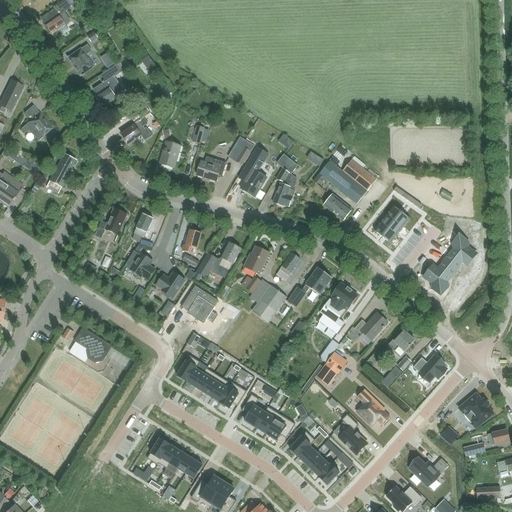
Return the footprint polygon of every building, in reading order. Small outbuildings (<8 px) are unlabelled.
[(76,4),(73,0),(64,0),(53,8),(55,10),(42,18),(46,25),(45,26),(50,34),(51,33),(52,33),(58,29),(61,33),(68,29),(63,21),(68,18),(64,13),(71,8),(71,7),(76,4)] [(92,43),(98,38),(94,33),(88,37),(92,43)] [(69,58),(83,78),(97,68),(89,56),(94,52),(90,45),(84,49),(84,48),(69,58)] [(109,69),(116,64),(109,54),(102,58),(109,69)] [(159,69),(150,56),(143,61),(152,74),(159,69)] [(120,88),(116,82),(118,81),(115,77),(121,73),(125,70),(121,63),(99,79),(103,84),(94,90),(98,95),(96,96),(103,107),(116,98),(112,93),(120,88)] [(0,102),(0,106),(1,107),(0,107),(0,110),(4,113),(6,109),(11,112),(23,87),(11,81),(0,102)] [(40,113),(40,114),(34,106),(27,112),(25,114),(28,118),(30,116),(33,120),(29,122),(20,131),(23,134),(28,130),(38,142),(42,138),(53,129),(40,113)] [(134,123),(146,114),(141,107),(129,115),(134,123)] [(146,141),(152,137),(147,129),(144,131),(138,123),(121,135),(128,145),(142,135),(146,141)] [(205,128),(196,126),(192,142),(200,144),(205,128)] [(171,138),(169,130),(162,131),(164,139),(171,138)] [(181,147),(173,145),(167,143),(160,164),(174,169),(181,147)] [(251,152),(244,147),(235,162),(243,166),(251,152)] [(265,152),(257,147),(247,162),(255,167),(265,152)] [(76,161),(64,155),(47,187),(59,193),(76,161)] [(277,164),(283,169),(288,173),(290,174),(297,166),(284,156),(277,164)] [(221,177),(226,164),(207,158),(205,163),(201,162),(197,175),(217,182),(218,177),(221,177)] [(374,178),(352,160),(342,172),(329,161),(319,174),(313,182),(317,185),(323,177),(335,188),(357,205),(367,192),(377,180),(376,179),(378,177),(376,175),(374,178)] [(289,207),(295,190),(290,188),(294,177),(288,173),(283,169),(277,180),(283,183),(282,185),(281,184),(273,203),(282,207),(283,205),(289,207)] [(255,198),(267,180),(252,171),(241,190),(255,198)] [(0,197),(8,186),(13,179),(4,172),(2,175),(0,173),(0,197)] [(13,179),(8,186),(0,197),(0,202),(8,208),(9,206),(14,209),(26,192),(22,189),(24,186),(13,179)] [(344,221),(352,210),(332,195),(324,206),(344,221)] [(393,206),(387,215),(395,221),(402,213),(393,206)] [(118,237),(126,216),(113,211),(107,226),(101,223),(96,234),(103,237),(105,232),(118,237)] [(402,213),(395,221),(404,228),(410,219),(402,213)] [(387,215),(381,223),(389,229),(395,221),(387,215)] [(143,238),(152,220),(142,216),(134,234),(143,238)] [(395,221),(389,229),(397,236),(404,228),(395,221)] [(381,223),(374,231),(382,238),(389,229),(381,223)] [(389,229),(382,238),(391,244),(397,236),(389,229)] [(197,250),(201,235),(189,231),(187,240),(185,240),(182,252),(190,254),(192,248),(197,250)] [(453,251),(445,262),(457,271),(462,264),(468,268),(477,256),(468,249),(467,243),(459,236),(452,244),(453,251)] [(225,279),(229,270),(229,271),(232,264),(233,265),(241,250),(229,244),(222,259),(217,260),(208,254),(194,278),(199,282),(202,277),(205,279),(210,272),(225,279)] [(259,276),(269,255),(256,248),(251,259),(249,258),(244,268),(259,276)] [(134,252),(124,268),(129,271),(129,272),(131,275),(132,277),(135,279),(137,279),(139,279),(141,280),(142,279),(147,282),(154,271),(149,268),(152,263),(140,255),(139,256),(134,252)] [(285,282),(301,261),(292,255),(276,276),(285,282)] [(196,269),(199,263),(185,256),(182,262),(196,269)] [(111,259),(106,257),(101,267),(107,269),(111,259)] [(434,264),(425,277),(433,283),(434,290),(443,297),(450,288),(449,281),(457,271),(445,262),(439,269),(434,264)] [(120,272),(113,268),(109,273),(117,278),(120,272)] [(318,268),(305,286),(306,286),(302,291),(298,288),(288,302),(296,308),(310,289),(320,296),(332,278),(318,268)] [(194,273),(189,269),(184,277),(189,280),(194,273)] [(173,301),(185,282),(173,275),(169,281),(163,277),(156,288),(161,292),(161,293),(163,294),(163,296),(164,298),(167,300),(169,300),(173,301)] [(253,294),(261,283),(260,282),(254,278),(246,290),(252,294),(253,294)] [(262,280),(260,282),(261,283),(253,294),(252,294),(249,298),(258,305),(252,313),(267,324),(286,299),(262,280)] [(323,315),(319,322),(329,329),(336,334),(337,334),(344,324),(339,320),(346,311),(348,308),(349,308),(357,297),(349,291),(349,292),(340,285),(320,313),(323,315)] [(218,302),(195,287),(181,308),(191,314),(190,316),(204,325),(215,308),(214,308),(218,302)] [(128,295),(124,300),(135,308),(139,302),(128,295)] [(362,321),(355,330),(361,336),(363,334),(368,339),(371,341),(387,323),(377,314),(367,325),(362,321)] [(300,323),(291,335),(293,336),(291,339),(294,342),(305,327),(300,323)] [(74,333),(67,328),(62,337),(68,342),(74,333)] [(83,329),(76,341),(88,349),(87,351),(89,358),(95,362),(102,360),(111,347),(83,329)] [(393,340),(389,346),(394,351),(393,352),(400,359),(406,353),(405,352),(415,340),(405,331),(395,342),(393,340)] [(200,338),(194,334),(187,345),(193,349),(200,338)] [(345,337),(338,347),(343,351),(351,342),(345,337)] [(327,349),(319,359),(326,364),(333,353),(327,349)] [(334,354),(317,378),(328,386),(337,373),(339,374),(347,363),(334,354)] [(180,372),(177,377),(187,383),(196,370),(200,363),(189,356),(184,365),(181,364),(177,370),(180,372)] [(422,359),(413,368),(419,373),(430,383),(435,377),(438,379),(447,369),(444,367),(445,366),(434,356),(428,364),(422,359)] [(403,372),(410,364),(412,362),(406,357),(397,366),(403,372)] [(396,368),(383,383),(389,388),(402,373),(396,368)] [(203,374),(195,387),(203,393),(215,375),(206,369),(203,374)] [(196,370),(187,383),(195,387),(203,374),(196,370)] [(243,379),(246,374),(241,371),(237,376),(243,379)] [(215,375),(203,393),(211,398),(223,380),(215,375)] [(223,380),(211,398),(219,403),(230,385),(223,380)] [(219,403),(229,410),(233,404),(238,407),(247,392),(231,383),(230,385),(219,403)] [(371,425),(376,420),(382,426),(390,418),(379,407),(380,406),(364,390),(357,398),(364,404),(362,406),(363,407),(358,412),(371,425)] [(476,394),(459,409),(464,416),(467,413),(473,420),(470,423),(475,429),(480,426),(493,414),(488,407),(489,406),(484,400),(482,401),(480,398),(476,394)] [(252,395),(242,411),(248,415),(245,421),(256,428),(268,408),(265,413),(255,406),(259,400),(252,395)] [(268,408),(256,428),(266,435),(278,414),(268,408)] [(278,414),(266,435),(277,442),(281,436),(286,439),(295,425),(278,414)] [(350,429),(339,439),(357,456),(368,445),(354,431),(359,427),(348,416),(342,421),(350,429)] [(319,427),(316,430),(325,439),(328,436),(319,427)] [(492,447),(510,442),(506,430),(489,435),(492,447)] [(306,432),(290,450),(298,458),(315,441),(306,432)] [(446,432),(441,438),(451,446),(455,441),(446,432)] [(160,439),(147,459),(157,466),(170,445),(160,439)] [(315,441),(298,458),(299,458),(305,465),(316,453),(310,447),(315,441)] [(483,444),(480,444),(463,448),(466,457),(485,453),(483,444)] [(170,445),(157,466),(158,466),(159,464),(166,469),(178,451),(170,446),(170,445)] [(178,451),(166,469),(174,474),(186,456),(178,451)] [(316,453),(305,465),(312,471),(323,460),(316,453)] [(186,456),(174,474),(175,475),(178,470),(186,474),(194,461),(186,456)] [(440,475),(428,463),(425,465),(419,459),(409,469),(428,488),(440,475)] [(508,472),(511,470),(511,459),(497,464),(499,471),(507,469),(508,472)] [(323,460),(312,471),(318,477),(318,478),(319,478),(331,465),(329,466),(323,460)] [(194,461),(186,474),(194,480),(203,466),(194,461)] [(349,461),(345,465),(349,469),(354,465),(349,461)] [(331,465),(319,478),(327,486),(340,473),(331,465)] [(203,480),(191,499),(199,503),(202,498),(211,504),(224,484),(214,477),(209,484),(203,480)] [(151,481),(149,485),(160,491),(162,488),(151,481)] [(224,484),(211,504),(221,510),(219,511),(229,511),(236,502),(230,497),(234,490),(224,484)] [(389,492),(385,496),(394,505),(392,506),(398,511),(399,510),(401,511),(410,503),(413,505),(421,497),(409,486),(402,493),(394,486),(393,487),(392,486),(388,491),(389,492)] [(501,504),(500,487),(476,489),(477,499),(493,499),(493,505),(501,504)] [(0,494),(0,511),(6,511),(13,505),(4,497),(0,494)] [(252,502),(241,511),(268,511),(261,504),(258,507),(252,502)] [(42,507),(39,503),(34,508),(38,511),(42,507)]
